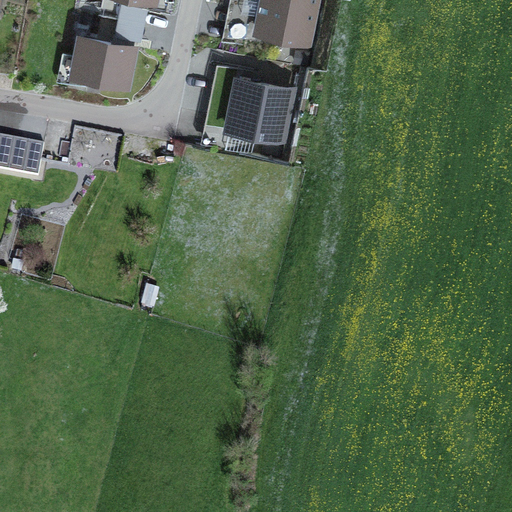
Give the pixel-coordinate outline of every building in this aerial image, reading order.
[(281,36),(307,41),(314,7),(280,0),(229,0),(221,39),(278,51),(281,36)] [(113,2),(110,18),(135,23),(138,8),(113,2)] [(110,18),(107,33),(132,38),(135,23),(110,18)] [(80,36),(73,73),(126,84),(134,47),(109,42),(80,36)] [(261,72),(223,65),(207,143),(245,151),(249,131),(282,138),(291,89),(259,82),(261,72)] [(71,162),(118,167),(122,132),(75,127),(71,162)] [(44,143),(0,135),(0,168),(38,175),(44,143)] [(8,182),(0,180),(0,205),(4,207),(8,182)]
